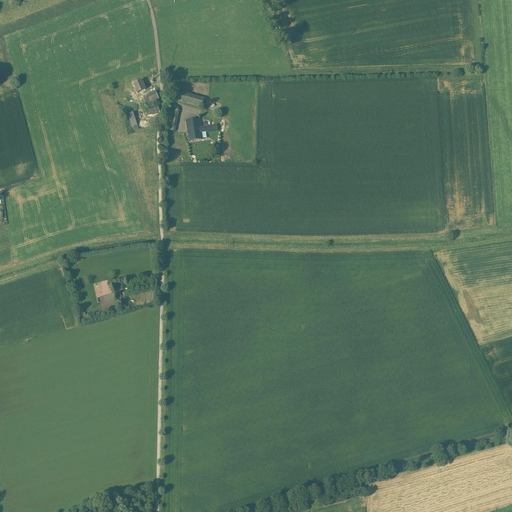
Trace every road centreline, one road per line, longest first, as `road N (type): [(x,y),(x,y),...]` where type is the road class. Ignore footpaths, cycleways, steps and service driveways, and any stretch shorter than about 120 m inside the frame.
road 1 (track): [(163,96),(157,511)]
road 2 (unclassified): [(511,431),(241,511)]
